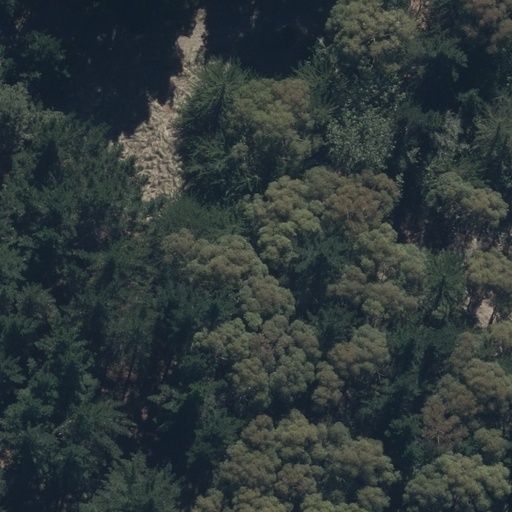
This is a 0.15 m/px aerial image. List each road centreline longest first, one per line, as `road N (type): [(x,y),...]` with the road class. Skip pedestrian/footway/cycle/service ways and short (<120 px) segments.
road 1 (unknown): [(270,0),(392,106),(511,374)]
road 2 (track): [(0,270),(71,396),(64,511)]
